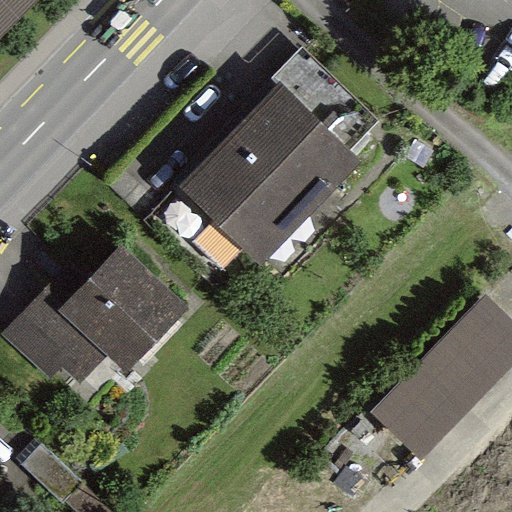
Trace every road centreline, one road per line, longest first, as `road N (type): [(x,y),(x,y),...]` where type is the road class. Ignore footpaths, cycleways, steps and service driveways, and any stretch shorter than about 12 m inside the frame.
road 1 (secondary): [(163,0),(0,170)]
road 2 (track): [(511,399),(399,511)]
